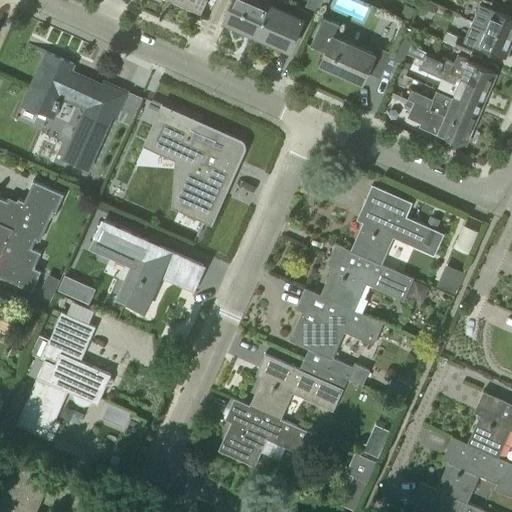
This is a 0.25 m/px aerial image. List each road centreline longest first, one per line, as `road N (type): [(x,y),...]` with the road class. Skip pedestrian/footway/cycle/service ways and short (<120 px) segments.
road 1 (residential): [(246,511),(157,469),(310,124)]
road 2 (residential): [(34,0),(310,124)]
road 3 (residential): [(310,124),(495,202),(511,163)]
